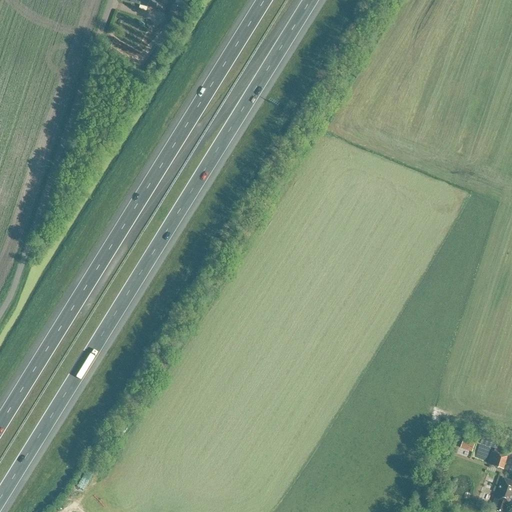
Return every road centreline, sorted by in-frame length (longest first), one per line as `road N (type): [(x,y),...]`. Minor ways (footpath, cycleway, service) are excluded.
road 1 (motorway): [(0,500),(311,0)]
road 2 (motorway): [(263,0),(0,423)]
road 3 (unclassified): [(0,314),(20,280),(111,0)]
